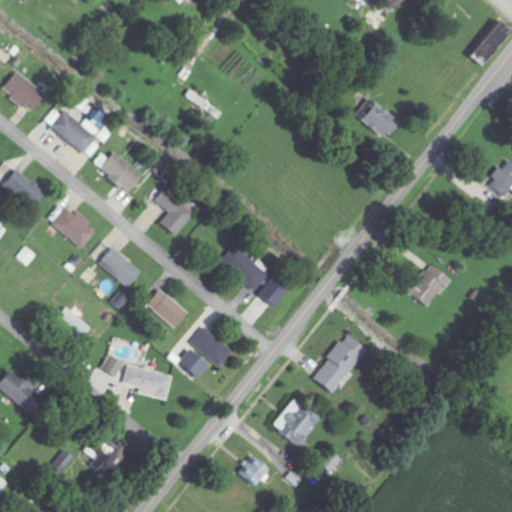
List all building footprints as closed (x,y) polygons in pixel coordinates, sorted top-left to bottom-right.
[(465,58),(478,67),(504,29),(491,20),(465,58)] [(0,93),(27,109),(39,88),(10,71),(0,88),(0,93)] [(356,119),(382,140),(397,122),(370,101),(356,119)] [(95,138),(63,110),(49,126),(80,155),(95,138)] [(127,191),(139,171),(109,152),(96,173),(127,191)] [(488,185),(499,197),(511,184),(511,162),(509,160),(499,170),(496,167),(486,175),(492,181),(488,185)] [(41,192),(13,169),(0,184),(0,187),(27,209),(41,192)] [(172,236),(195,208),(177,194),(171,201),(159,191),(151,200),(166,212),(157,223),(172,236)] [(79,248),(94,230),(73,212),(71,214),(64,207),(49,224),(79,248)] [(90,257),(126,287),(139,271),(102,241),(90,257)] [(14,257),(25,266),(34,255),(23,246),(14,257)] [(229,273),(250,290),(264,273),(243,256),(229,273)] [(447,279),(427,264),(417,279),(412,276),(401,290),(425,308),(447,279)] [(145,304),(172,328),(186,313),(159,288),(145,304)] [(88,327),(60,307),(49,322),(77,342),(88,327)] [(230,351),(201,328),(189,343),(217,366),(230,351)] [(309,378),(328,393),(362,350),(343,334),(309,378)] [(194,379),(205,366),(187,350),(175,364),(194,379)] [(122,362),(106,354),(99,370),(115,377),(122,362)] [(170,376),(126,366),(122,384),(137,388),(136,394),(165,400),(170,376)] [(8,368),(0,376),(0,391),(22,413),(38,397),(8,368)] [(294,446),(313,424),(307,419),(310,415),(301,408),(279,434),(294,446)] [(318,464),(328,473),(340,460),(330,451),(318,464)] [(236,475),(253,487),(266,467),(249,455),(236,475)]
